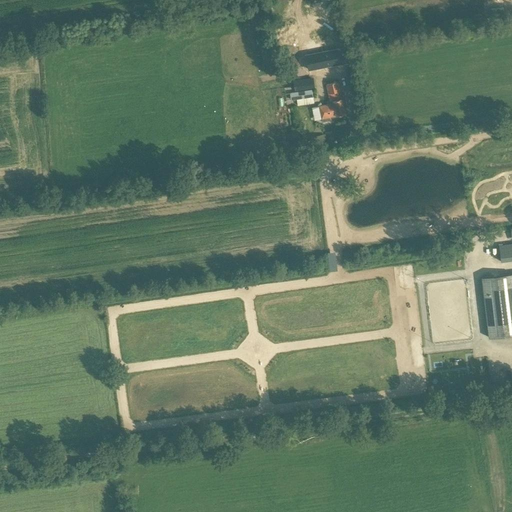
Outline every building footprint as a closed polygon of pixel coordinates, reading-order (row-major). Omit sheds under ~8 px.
[(348,63),(346,49),(307,55),(309,70),(348,63)] [(357,70),(347,71),(349,81),(350,89),(355,88),(354,81),(359,80),(357,70)] [(333,102),(319,105),(322,118),(323,121),(331,119),(330,116),(336,115),(336,116),(346,113),(343,98),(342,98),(338,81),(327,84),(329,93),(331,93),(333,102)] [(312,90),(291,93),(293,101),(296,100),(313,98),(312,90)] [(511,243),(498,245),(500,261),(511,260),(511,243)] [(511,274),(482,278),(489,339),(511,335),(511,274)]
